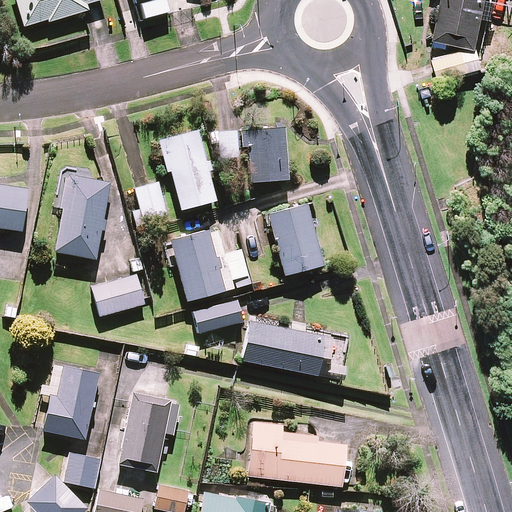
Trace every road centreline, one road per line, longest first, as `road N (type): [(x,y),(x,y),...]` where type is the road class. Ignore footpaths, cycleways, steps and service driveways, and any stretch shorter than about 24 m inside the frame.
road 1 (tertiary): [(486,511),(380,160)]
road 2 (residential): [(0,100),(195,63)]
